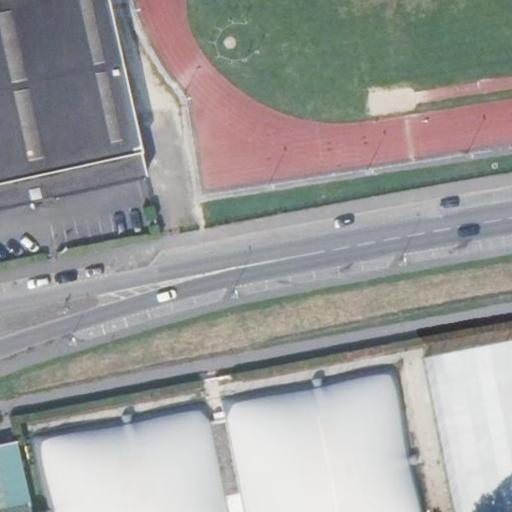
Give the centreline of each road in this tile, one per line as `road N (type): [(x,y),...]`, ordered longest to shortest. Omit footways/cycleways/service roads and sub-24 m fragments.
road 1 (secondary): [(0,349),(375,240)]
road 2 (secondary): [(375,240),(201,263),(0,307)]
road 3 (secondary): [(375,240),(511,218)]
